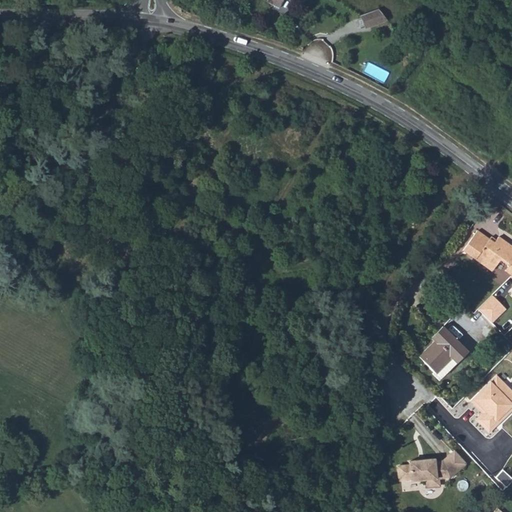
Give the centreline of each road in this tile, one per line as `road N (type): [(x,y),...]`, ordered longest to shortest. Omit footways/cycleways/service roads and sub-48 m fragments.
road 1 (secondary): [(511,199),(440,143),(335,81),(151,21)]
road 2 (unknown): [(0,207),(100,116),(131,71),(151,21)]
road 3 (secondary): [(151,21),(0,16)]
